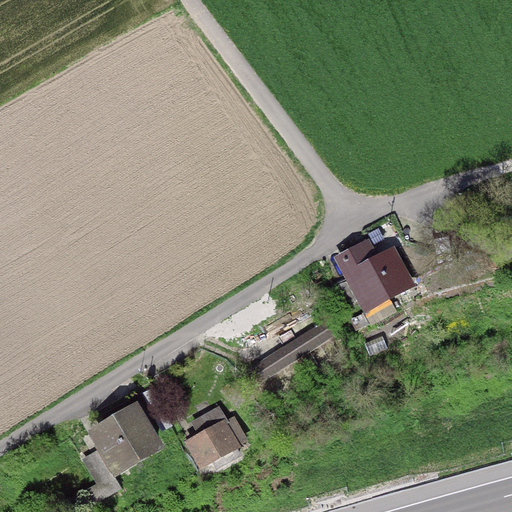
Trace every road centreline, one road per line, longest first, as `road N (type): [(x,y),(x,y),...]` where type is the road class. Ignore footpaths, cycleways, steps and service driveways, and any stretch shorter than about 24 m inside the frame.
road 1 (residential): [(0,445),(355,217)]
road 2 (unclassified): [(355,217),(191,0)]
road 3 (residential): [(355,217),(404,202),(437,204),(511,243)]
